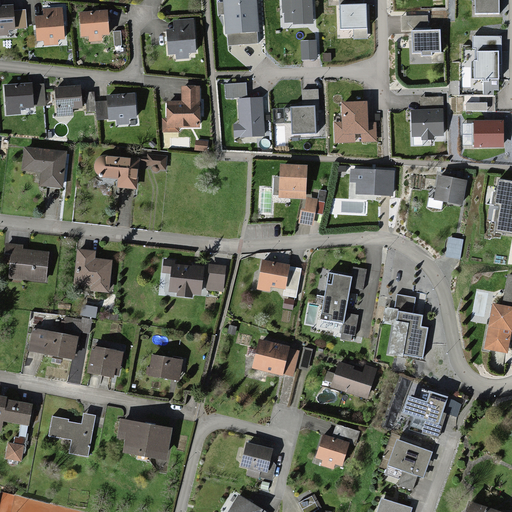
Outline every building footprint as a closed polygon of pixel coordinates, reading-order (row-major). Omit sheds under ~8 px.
[(226,46),(259,43),(256,0),(223,0),(223,2),(218,2),(218,14),(223,14),(226,46)] [(283,0),(284,13),(306,13),(305,0),(283,0)] [(365,0),(328,0),(329,5),(339,5),(339,30),(353,30),(354,39),(366,39),(365,0)] [(474,0),(475,13),(499,13),(499,0),(474,0)] [(405,29),(405,55),(438,55),(438,18),(426,18),(426,6),(398,6),(398,29),(405,29)] [(11,9),(0,9),(0,32),(12,32),(11,9)] [(45,21),(35,20),(35,41),(61,41),(61,10),(45,10),(45,21)] [(102,11),(75,12),(76,28),(84,28),(88,35),(98,35),(97,26),(103,25),(102,11)] [(195,56),(193,19),(167,21),(169,57),(195,56)] [(118,23),(108,23),(109,38),(118,38),(118,23)] [(310,30),(297,31),(298,52),(311,52),(310,30)] [(498,64),(501,64),(501,37),(472,37),(472,81),(483,81),(483,96),(494,96),(494,90),(498,90),(498,64)] [(33,109),(32,82),(1,83),(2,118),(21,117),(21,110),(33,109)] [(246,83),(225,85),(226,99),(238,98),(247,97),(246,83)] [(79,110),(78,86),(49,87),(50,120),(72,119),(72,110),(79,110)] [(360,87),(336,88),(336,113),(328,113),(329,139),(374,138),(373,112),(361,113),(360,87)] [(199,128),(200,88),(180,88),(180,105),(165,105),(165,128),(199,128)] [(406,136),(441,137),(442,90),(416,90),(416,99),(407,99),(406,136)] [(136,123),(135,93),(105,95),(107,125),(136,123)] [(264,135),(262,97),(247,97),(238,98),(239,124),(233,124),(234,137),(264,135)] [(313,106),(291,107),(292,136),(314,136),(313,106)] [(504,147),(504,120),(473,120),(473,147),(504,147)] [(207,141),(196,140),(195,150),(206,151),(207,141)] [(65,155),(24,150),(22,169),(40,171),(39,184),(61,187),(65,155)] [(148,155),(148,156),(132,155),(132,157),(140,158),(139,162),(147,162),(147,166),(153,166),(153,170),(154,172),(156,172),(159,172),(160,170),(166,170),(167,156),(148,155)] [(132,157),(107,156),(102,156),(97,158),(94,161),(93,165),(94,169),(96,174),(99,177),(104,178),(119,180),(118,187),(137,189),(139,162),(140,158),(132,157)] [(306,198),(306,164),(275,164),(274,198),(306,198)] [(393,200),(393,170),(348,170),(348,200),(393,200)] [(469,179),(431,171),(425,203),(440,206),(444,200),(464,204),(469,179)] [(511,180),(498,178),(496,192),(493,192),(491,204),(494,204),(493,207),(498,208),(494,231),(511,234),(511,180)] [(312,227),(319,202),(306,198),(299,224),(312,227)] [(461,232),(445,230),(442,252),(458,254),(461,232)] [(3,252),(10,252),(8,278),(45,281),(47,252),(22,250),(22,244),(4,243),(3,252)] [(95,250),(76,248),(73,282),(90,284),(90,288),(107,290),(110,258),(94,256),(95,250)] [(297,258),(256,250),(249,280),(266,283),(267,277),(281,280),(277,298),(288,300),(297,258)] [(349,258),(350,265),(346,281),(358,284),(363,262),(349,258)] [(322,260),(317,283),(345,288),(346,281),(350,265),(322,260)] [(175,262),(162,262),(161,273),(170,274),(168,289),(202,292),(203,278),(224,280),(224,268),(174,265),(175,262)] [(511,276),(506,275),(503,303),(511,304),(511,276)] [(345,288),(317,283),(312,311),(339,316),(342,307),(345,288)] [(381,347),(420,355),(428,316),(419,314),(421,304),(411,302),(414,291),(395,287),(392,302),(383,300),(380,314),(387,318),(381,347)] [(511,304),(503,303),(491,300),(483,352),(510,356),(511,346),(511,304)] [(352,334),(357,310),(342,307),(337,330),(352,334)] [(63,332),(31,327),(26,352),(75,361),(80,332),(90,333),(92,322),(65,317),(63,332)] [(300,349),(257,339),(249,370),(292,380),(300,349)] [(92,345),(86,373),(114,378),(114,375),(120,376),(125,351),(92,345)] [(152,354),(148,375),(179,380),(182,359),(152,354)] [(368,401),(378,370),(362,365),(359,373),(338,366),(330,389),(368,401)] [(439,427),(448,398),(420,389),(417,399),(405,396),(399,415),(439,427)] [(0,432),(2,433),(4,422),(21,425),(29,427),(34,403),(0,396),(0,432)] [(50,415),(47,434),(72,438),(69,451),(86,454),(93,418),(82,416),(81,423),(66,420),(67,418),(50,415)] [(171,427),(120,418),(117,434),(123,435),(121,448),(166,456),(171,427)] [(369,426),(342,419),(339,432),(365,439),(369,426)] [(7,442),(4,458),(21,461),(29,427),(21,425),(18,437),(15,436),(14,443),(7,442)] [(354,463),(361,438),(339,432),(326,429),(319,453),(328,456),(327,461),(340,465),(341,460),(354,463)] [(422,478),(433,447),(396,435),(385,466),(401,471),(396,487),(412,492),(417,477),(422,478)] [(270,458),(273,448),(247,442),(240,468),(245,469),(243,477),(272,483),(276,466),(270,458)] [(225,511),(264,511),(235,495),(225,511)] [(314,496),(298,503),(302,511),(319,511),(320,511),(314,496)] [(410,511),(412,507),(380,497),(375,511),(410,511)] [(511,511),(511,510),(499,510),(469,501),(465,511),(511,511)]
